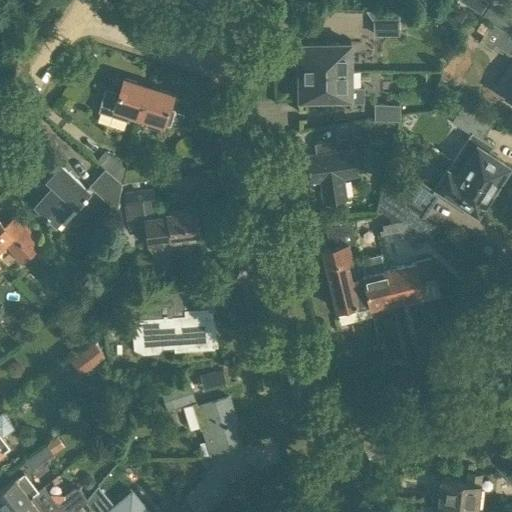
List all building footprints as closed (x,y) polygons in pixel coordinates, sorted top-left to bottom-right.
[(460,0),(480,12),(487,0),(460,0)] [(493,22),(500,10),(490,4),(482,16),(493,22)] [(398,22),(374,22),(374,34),(398,34),(398,22)] [(511,40),(508,38),(510,35),(491,23),(479,41),(492,49),(494,45),(511,56),(511,40)] [(298,71),(350,70),(350,43),(350,42),(349,42),(299,43),(299,42),(297,42),(297,44),(298,44),(298,54),(296,54),(296,68),(298,68),(298,71)] [(511,61),(511,60),(494,87),(511,99),(511,61)] [(350,70),(298,71),(298,73),(296,73),(296,88),(298,88),(298,97),(298,99),(300,99),(349,98),(349,102),(363,102),(362,88),(350,88),(350,70)] [(118,92),(105,88),(97,111),(128,121),(130,113),(138,116),(148,86),(123,78),(118,92)] [(148,86),(138,116),(163,124),(164,122),(169,123),(173,110),(168,108),(172,93),(148,86)] [(399,118),(399,104),(375,104),(375,118),(399,118)] [(475,138),(483,127),(484,125),(465,112),(457,125),(475,138)] [(348,199),(344,177),(357,175),(355,155),(365,153),(362,136),(336,140),(338,151),(306,155),(310,182),(319,180),(322,203),(348,199)] [(461,168),(492,188),(508,165),(476,144),(476,146),(467,140),(459,151),(469,157),(461,168)] [(122,183),(126,168),(104,150),(95,161),(104,168),(122,183)] [(492,188),(461,168),(451,162),(436,185),(477,212),(492,188)] [(89,191),(61,166),(60,165),(46,180),(52,186),(34,206),(55,226),(74,206),(75,207),(89,191)] [(152,165),(126,168),(122,183),(152,178),(153,178),(152,165)] [(122,183),(104,168),(88,185),(116,211),(122,183)] [(423,217),(431,205),(439,193),(417,179),(409,191),(401,203),(423,217)] [(196,208),(190,209),(166,212),(166,215),(157,216),(155,202),(156,202),(154,188),(124,192),(129,227),(146,225),(148,243),(149,243),(150,245),(150,247),(151,248),(153,250),(154,251),(156,252),(157,252),(159,253),(161,253),(163,252),(164,252),(166,251),(168,250),(169,249),(170,247),(171,246),(171,244),(171,242),(171,240),(185,238),(186,242),(197,240),(196,237),(200,236),(196,208)] [(399,203),(389,218),(390,222),(393,221),(397,222),(399,222),(401,220),(407,210),(408,208),(399,203)] [(401,220),(426,235),(432,225),(407,210),(401,220)] [(0,245),(3,244),(21,263),(43,243),(16,213),(3,224),(0,220),(0,245)] [(369,306),(362,275),(350,278),(346,260),(351,258),(347,244),(355,242),(353,230),(351,217),(324,222),(328,246),(322,248),(338,315),(370,307),(369,306)] [(426,235),(401,220),(399,222),(397,222),(382,225),(384,230),(379,231),(381,237),(398,233),(419,246),(426,235)] [(396,300),(389,268),(387,268),(383,253),(358,260),(362,274),(362,275),(369,306),(396,300)] [(415,261),(389,268),(396,300),(423,293),(420,279),(434,275),(430,258),(415,261)] [(190,297),(188,286),(187,283),(151,292),(154,306),(170,302),(171,316),(134,318),(132,324),(134,347),(142,351),(158,350),(161,346),(174,345),(174,349),(213,346),(213,345),(216,344),(210,307),(186,309),(185,299),(190,297)] [(23,333),(15,338),(20,345),(28,340),(23,333)] [(93,342),(70,359),(81,374),(105,357),(93,342)] [(222,370),(211,373),(214,388),(226,386),(222,370)] [(196,402),(189,381),(160,391),(166,411),(196,402)] [(211,453),(239,444),(231,417),(235,416),(228,396),(193,407),(200,427),(202,426),(211,453)] [(1,411),(0,412),(0,454),(3,452),(3,451),(9,446),(1,436),(13,427),(7,420),(1,411)] [(52,453),(45,444),(23,460),(30,470),(52,453)] [(239,444),(211,453),(215,467),(185,496),(200,511),(201,511),(228,487),(224,482),(232,474),(232,473),(247,469),(239,444)] [(437,503),(477,507),(481,473),(467,472),(466,481),(440,478),(440,481),(433,480),(431,500),(437,501),(437,503)] [(0,506),(4,511),(9,511),(37,491),(23,473),(18,476),(17,475),(0,487),(0,506)] [(93,477),(88,476),(83,479),(82,484),(85,488),(90,489),(94,487),(96,482),(93,477)] [(70,511),(80,505),(80,504),(83,501),(74,489),(70,489),(63,494),(63,498),(56,503),(43,486),(37,491),(9,511),(70,511)] [(113,507),(96,486),(83,501),(80,504),(80,505),(86,511),(148,511),(131,492),(113,507)] [(194,511),(184,501),(176,509),(178,511),(194,511)] [(476,511),(477,507),(437,503),(436,511),(476,511)]
